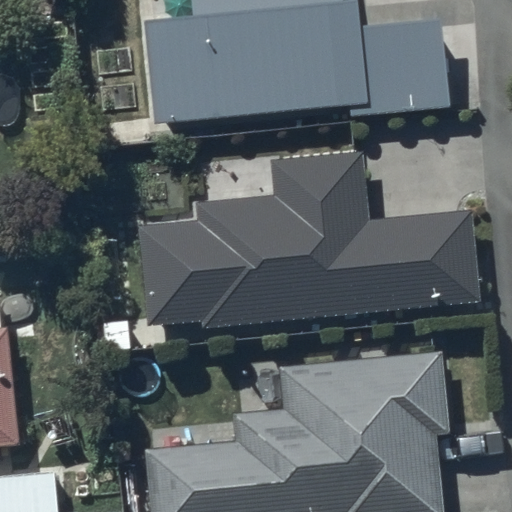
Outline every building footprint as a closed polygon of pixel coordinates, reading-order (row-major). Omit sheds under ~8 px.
[(146,9),(155,113),(348,96),(349,109),(442,101),(442,108),(479,105),(473,24),(442,26),(441,7),(360,13),(358,0),(192,0),(193,5),(146,9)] [(204,310),(205,318),(480,292),(471,201),(370,211),(363,143),(271,152),(272,156),(202,163),(205,195),(190,196),(192,214),(142,219),(151,315),(204,310)] [(0,450),(21,449),(10,336),(4,336),(1,305),(0,304),(0,450)] [(441,344),(278,360),(282,403),(236,407),(238,432),(147,441),(153,511),(444,511),(436,427),(449,426),(441,344)] [(50,468),(0,472),(0,511),(63,511),(62,490),(52,491),(50,468)]
